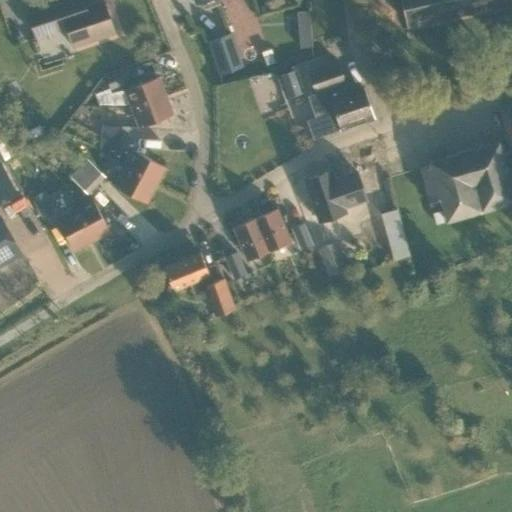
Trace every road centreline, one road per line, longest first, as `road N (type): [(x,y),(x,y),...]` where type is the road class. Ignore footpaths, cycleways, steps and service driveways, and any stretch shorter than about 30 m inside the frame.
road 1 (residential): [(198,221),(0,340)]
road 2 (residential): [(198,221),(197,95),(161,0)]
road 3 (residential): [(198,221),(308,154),(397,118)]
road 4 (residential): [(397,118),(357,55),(348,0)]
